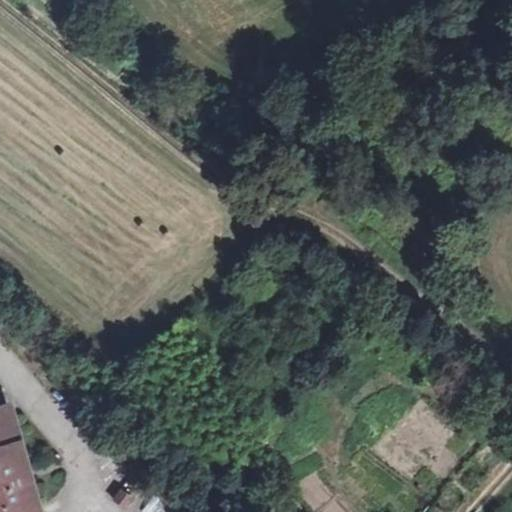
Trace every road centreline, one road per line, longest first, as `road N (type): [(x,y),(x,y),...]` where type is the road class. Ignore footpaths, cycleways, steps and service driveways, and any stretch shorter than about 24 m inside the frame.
road 1 (track): [(511,357),(360,252),(207,161)]
road 2 (residential): [(111,511),(89,499),(80,454),(0,359)]
